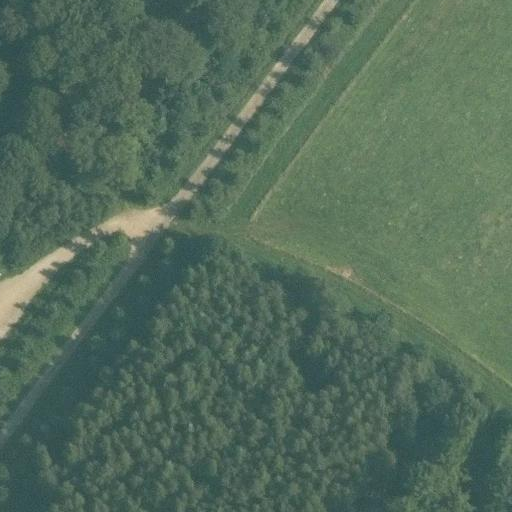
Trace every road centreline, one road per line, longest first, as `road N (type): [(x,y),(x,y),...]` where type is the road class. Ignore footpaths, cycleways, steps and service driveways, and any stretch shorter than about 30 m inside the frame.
road 1 (track): [(0,439),(330,0)]
road 2 (track): [(401,0),(230,228),(215,234),(144,220),(121,224)]
